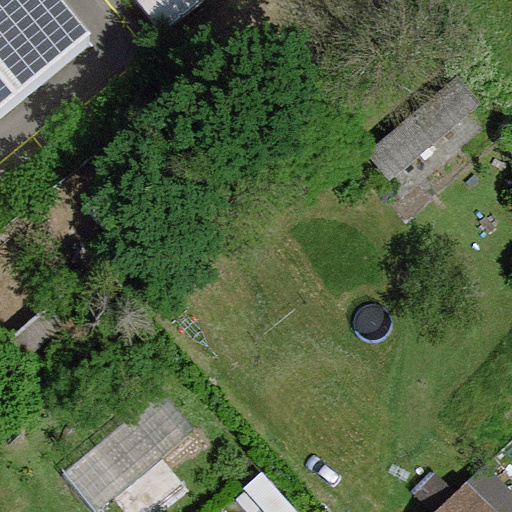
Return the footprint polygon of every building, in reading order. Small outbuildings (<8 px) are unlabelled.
[(101,40),(67,0),(0,0),(0,121),(94,45),(101,40)] [(148,0),(175,31),(213,0),(148,0)] [(459,81),(367,157),(389,183),(481,107),(459,81)] [(511,511),(511,494),(487,470),(466,491),(487,511),(511,511)] [(487,511),(466,491),(445,511),(487,511)]
